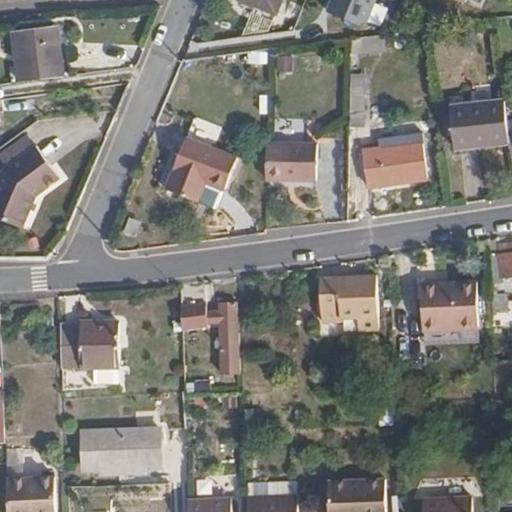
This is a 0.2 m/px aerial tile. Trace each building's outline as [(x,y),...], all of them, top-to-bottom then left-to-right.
[(376,0),(329,0),(325,11),(365,27),(376,0)] [(5,26),(11,78),(55,72),(48,21),(5,26)] [(378,30),(345,34),(345,51),(379,46),(378,30)] [(345,74),(343,118),(357,119),(359,74),(345,74)] [(448,147),(503,141),(499,98),(442,104),(448,147)] [(373,131),(375,144),(395,141),(394,130),(373,131)] [(174,132),(152,183),(204,205),(223,154),(174,132)] [(257,138),(255,176),(307,177),(308,140),(257,138)] [(395,141),(375,144),(356,146),(360,181),(420,173),(416,138),(395,141)] [(55,173),(30,142),(0,164),(0,218),(16,225),(32,192),(55,173)] [(511,242),(511,241),(488,242),(489,274),(511,272),(511,242)] [(341,280),(342,275),(321,275),(322,321),(341,321),(341,317),(358,316),(358,330),(378,330),(378,274),(356,274),(356,280),(341,280)] [(422,281),(423,328),(477,326),(476,280),(422,281)] [(184,285),(180,286),(179,294),(180,324),(208,324),(208,320),(222,320),(222,334),(223,364),(223,369),(240,370),(239,344),(238,327),(237,301),(221,300),(221,308),(206,308),(204,282),(184,285)] [(492,287),(494,311),(506,312),(505,287),(492,287)] [(119,320),(59,319),(62,364),(95,364),(96,360),(118,360),(119,320)] [(477,326),(423,328),(423,343),(477,342),(477,326)] [(118,380),(118,360),(96,360),(95,364),(93,364),(93,381),(118,380)] [(160,427),(80,429),(81,466),(161,464),(160,427)] [(54,511),(53,475),(7,476),(8,511),(54,511)] [(297,479),(247,480),(248,496),(297,494),(297,479)] [(385,511),(384,479),(328,481),(328,511),(385,511)] [(248,496),(248,511),(298,511),(297,494),(248,496)] [(423,511),(473,511),(473,495),(423,497),(423,511)] [(187,497),(187,511),(229,511),(229,496),(187,497)]
